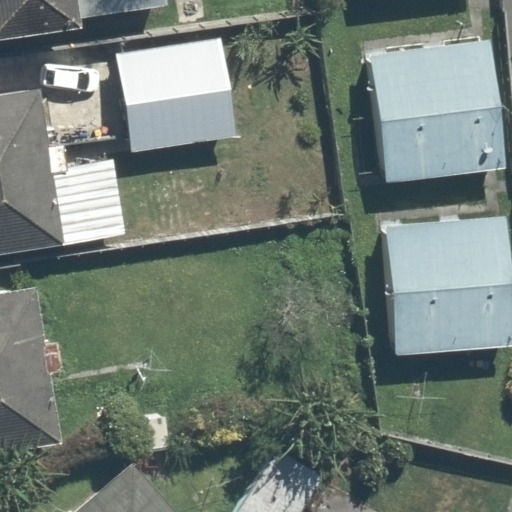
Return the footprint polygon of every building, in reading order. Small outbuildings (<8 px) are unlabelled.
[(210,30),(109,39),(118,142),(219,133),(210,30)] [(472,31),(360,45),(374,163),(487,150),(472,31)] [(0,237),(42,233),(21,57),(0,59),(0,237)] [(491,204),(377,210),(383,335),(497,330),(491,204)] [(22,258),(0,260),(0,436),(41,432),(22,258)] [(304,511),(333,461),(264,423),(214,511),(304,511)] [(167,511),(119,448),(34,511),(167,511)]
